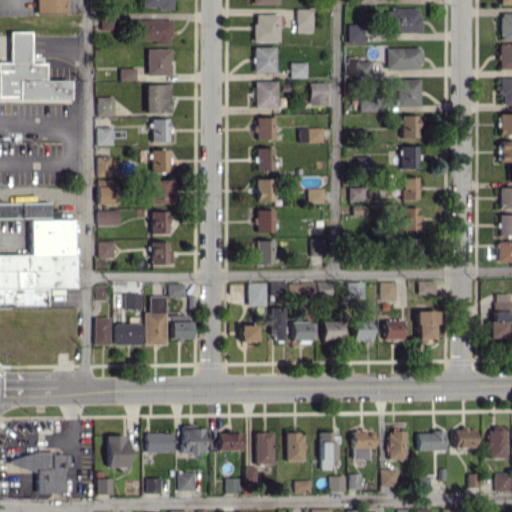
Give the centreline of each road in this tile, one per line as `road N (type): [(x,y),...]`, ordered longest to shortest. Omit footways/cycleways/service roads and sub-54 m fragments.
road 1 (tertiary): [(0,390),(511,384)]
road 2 (residential): [(209,0),(208,388)]
road 3 (residential): [(459,0),(459,385)]
